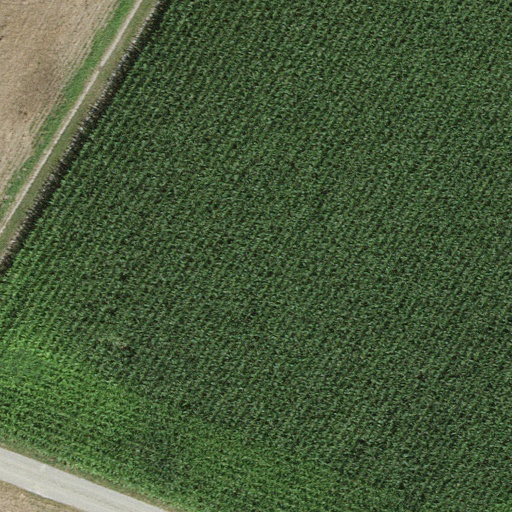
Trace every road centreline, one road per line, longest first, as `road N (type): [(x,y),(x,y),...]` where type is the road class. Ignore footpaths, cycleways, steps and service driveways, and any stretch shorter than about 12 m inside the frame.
road 1 (track): [(0,228),(141,0)]
road 2 (track): [(0,460),(125,511)]
